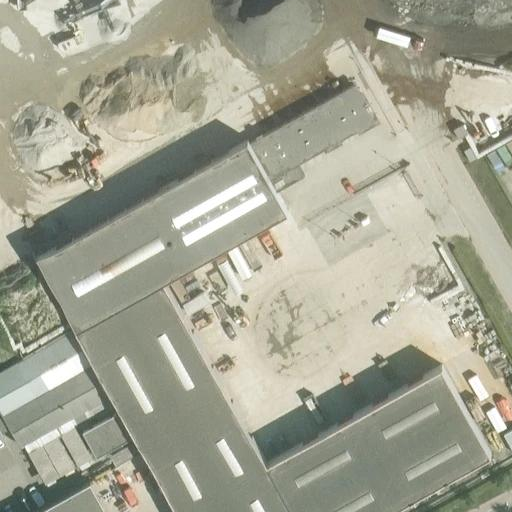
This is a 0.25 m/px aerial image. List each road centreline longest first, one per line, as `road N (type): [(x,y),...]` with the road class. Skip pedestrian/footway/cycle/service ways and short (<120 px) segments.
road 1 (unclassified): [(511,280),(366,20)]
road 2 (unknown): [(377,40),(431,34),(511,42)]
